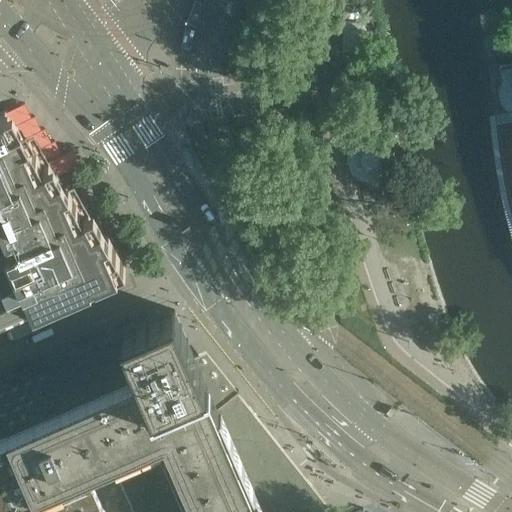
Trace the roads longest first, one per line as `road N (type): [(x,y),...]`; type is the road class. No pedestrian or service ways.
road 1 (primary): [(510,511),(373,428),(301,361),(246,291)]
road 2 (primary): [(193,270),(295,402),(378,475),(438,511)]
road 3 (primary): [(246,291),(86,40)]
road 4 (primary): [(75,101),(118,150),(193,270)]
road 5 (residential): [(193,270),(0,342)]
